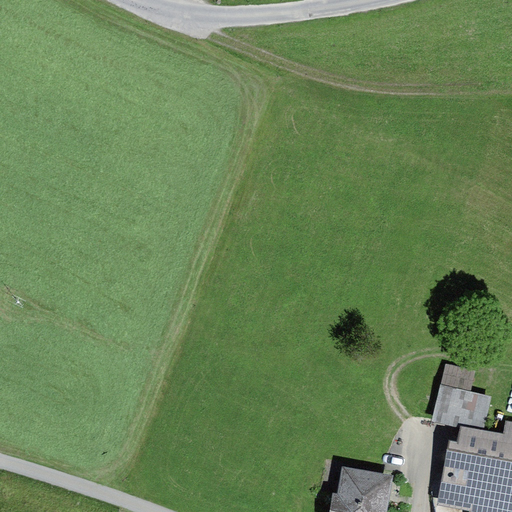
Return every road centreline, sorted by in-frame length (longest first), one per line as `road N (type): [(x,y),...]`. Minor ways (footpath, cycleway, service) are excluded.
road 1 (unclassified): [(135,0),(237,18),(372,0)]
road 2 (residential): [(0,462),(164,511)]
